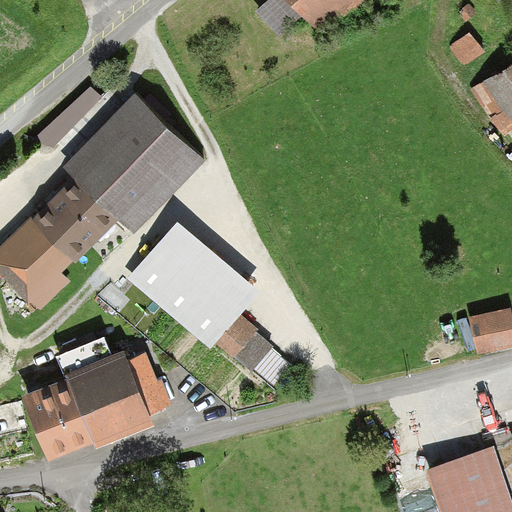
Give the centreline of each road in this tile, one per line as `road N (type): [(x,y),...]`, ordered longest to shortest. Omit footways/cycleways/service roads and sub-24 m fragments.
road 1 (residential): [(511,358),(337,396),(70,471)]
road 2 (track): [(134,25),(212,150),(337,396)]
road 3 (unclassified): [(0,136),(164,0)]
